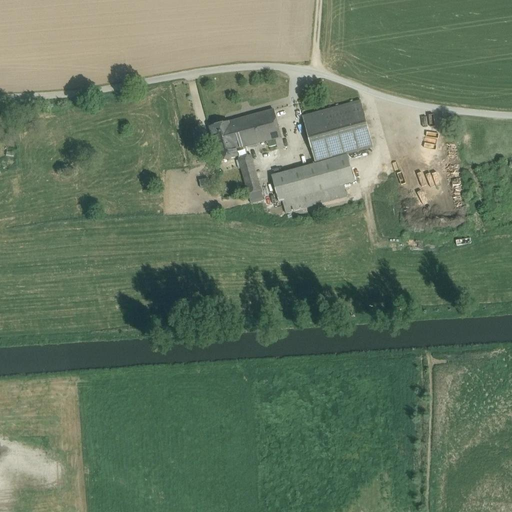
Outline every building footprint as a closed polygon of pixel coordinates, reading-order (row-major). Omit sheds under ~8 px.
[(359,102),(325,112),(323,112),(305,117),(303,118),(304,119),(316,162),(315,162),(316,163),(317,163),(317,162),(372,147),(372,148),(373,147),(373,146),(372,146),(361,103),(361,102),(359,102)] [(274,110),(229,122),(237,153),(245,151),(244,148),(275,139),(281,137),(274,110)] [(229,122),(210,128),(219,162),(220,162),(238,157),(237,153),(229,122)] [(245,151),(237,153),(238,157),(239,159),(247,157),(245,151)] [(247,157),(239,159),(241,167),(249,195),(261,191),(264,190),(254,155),(247,157)] [(347,156),(272,177),(279,202),(343,185),(355,182),(347,156)] [(238,157),(220,162),(223,172),(241,167),(239,159),(238,157)] [(396,174),(406,172),(404,161),(394,163),(396,174)] [(343,185),(283,201),(286,214),(347,197),(343,185)] [(261,191),(249,195),(251,205),(264,201),(261,191)]
